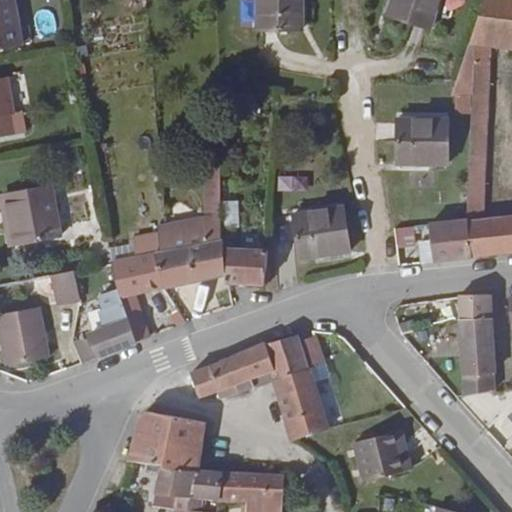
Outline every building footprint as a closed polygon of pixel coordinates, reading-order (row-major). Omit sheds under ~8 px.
[(19,0),(0,0),(0,49),(27,45),(19,0)] [(310,29),(308,0),(262,0),(265,31),(310,29)] [(445,0),(397,0),(395,8),(438,23),(445,0)] [(482,90),(484,75),(493,0),(490,0),(465,76),(461,90),(482,90)] [(506,45),(511,45),(511,0),(493,0),(484,75),(482,90),(463,224),(466,261),(511,256),(511,217),(485,220),(506,45)] [(20,116),(14,78),(0,80),(0,140),(30,136),(27,116),(20,116)] [(87,104),(84,90),(76,92),(78,106),(87,104)] [(451,159),(453,115),(405,111),(401,157),(451,159)] [(304,184),(320,182),(317,161),(302,163),(304,184)] [(225,215),(225,170),(208,172),(209,217),(225,215)] [(56,189),(12,195),(19,245),(65,237),(56,189)] [(179,193),(167,194),(168,223),(182,221),(179,193)] [(350,255),(344,211),(295,217),(303,263),(350,255)] [(225,215),(209,217),(182,221),(168,223),(169,227),(171,250),(162,253),(169,283),(170,286),(226,273),(226,247),(225,215)] [(420,266),(466,261),(463,224),(429,227),(429,244),(418,246),(420,266)] [(143,255),(119,260),(124,284),(143,343),(157,337),(143,292),(170,286),(169,283),(162,253),(171,250),(169,227),(140,233),(141,238),(143,255)] [(413,228),(396,230),(399,249),(416,246),(413,228)] [(141,238),(115,244),(119,260),(143,255),(141,238)] [(267,289),(271,250),(228,248),(229,273),(230,286),(233,287),(267,289)] [(81,270),(52,276),(58,304),(86,297),(81,270)] [(143,343),(124,284),(106,287),(110,302),(104,303),(113,330),(91,337),(99,359),(143,343)] [(462,343),(493,342),(492,300),(460,301),(462,343)] [(40,303),(0,310),(0,314),(10,365),(52,357),(40,303)] [(301,342),(271,351),(277,374),(278,376),(309,368),(303,350),(301,342)] [(463,363),(494,362),(493,342),(462,343),(463,363)] [(317,345),(303,350),(309,368),(324,364),(317,345)] [(324,364),(309,368),(311,377),(328,370),(320,345),(317,345),(324,364)] [(240,362),(194,378),(203,398),(220,393),(222,401),(258,389),(255,380),(277,374),(271,351),(251,357),(240,362)] [(465,397),(495,393),(494,362),(463,363),(465,397)] [(296,444),(328,433),(311,377),(309,368),(278,376),(279,382),(296,444)] [(258,389),(279,382),(278,376),(277,374),(255,380),(258,389)] [(161,471),(200,476),(209,426),(147,415),(132,467),(161,471)] [(367,484),(409,470),(403,451),(396,432),(354,446),(367,484)] [(403,451),(409,470),(415,468),(409,450),(403,451)] [(176,510),(191,511),(205,511),(206,509),(224,506),(225,479),(200,476),(161,471),(160,493),(178,496),(176,510)] [(225,479),(224,506),(250,505),(285,504),(287,481),(248,478),(247,482),(225,479)]
